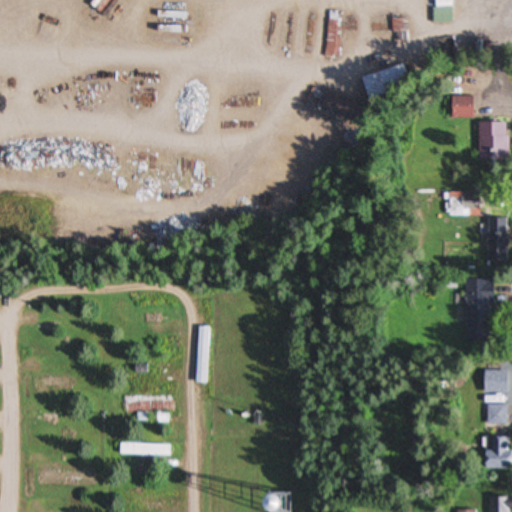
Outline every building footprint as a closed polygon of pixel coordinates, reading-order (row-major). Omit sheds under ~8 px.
[(454,0),(434,0),(434,23),(454,23),(454,0)] [(366,94),(408,81),(403,65),(361,78),(366,94)] [(450,97),(450,119),(472,119),(472,97),(450,97)] [(478,123),(478,161),(508,161),(508,123),(478,123)] [(451,214),(481,214),(481,194),(451,194),(451,214)] [(492,282),(464,282),(464,326),(492,326),(492,282)] [(196,336),(210,336),(210,299),(196,300),(196,336)] [(195,406),(209,406),(210,350),(196,349),(195,406)] [(32,378),(32,389),(71,389),(71,378),(32,378)] [(156,408),(156,416),(172,416),(172,398),(124,398),(123,408),(156,408)] [(508,425),(507,406),(486,406),(487,426),(508,425)] [(491,454),(482,454),(482,470),(507,470),(507,438),(491,438),(491,454)] [(120,456),(170,456),(170,445),(120,445),(120,456)] [(493,498),(493,511),(511,511),(511,498),(493,498)]
